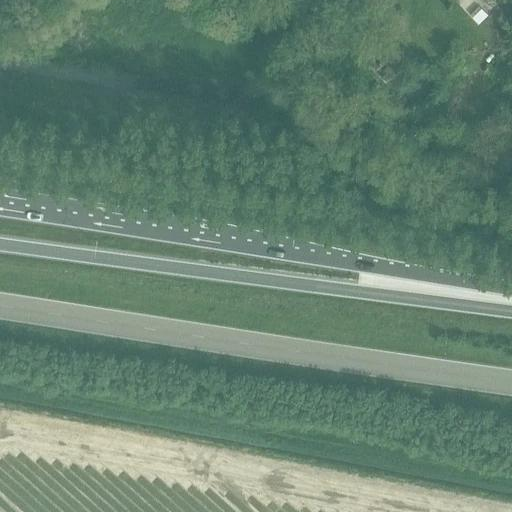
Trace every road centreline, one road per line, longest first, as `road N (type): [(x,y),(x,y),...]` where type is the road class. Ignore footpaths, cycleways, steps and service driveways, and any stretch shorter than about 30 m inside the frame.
road 1 (track): [(0,379),(511,474)]
road 2 (trunk): [(511,290),(0,210)]
road 3 (trunk): [(0,244),(511,312)]
